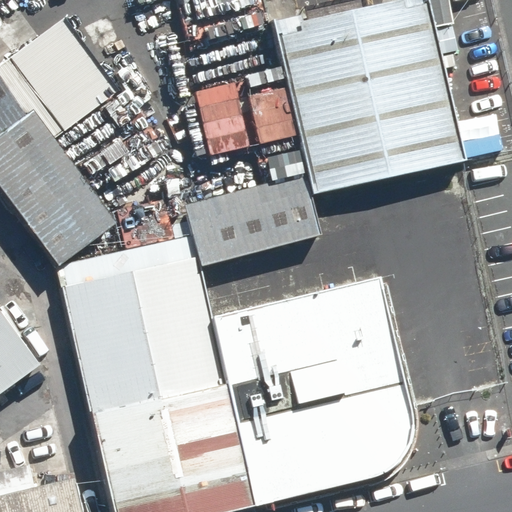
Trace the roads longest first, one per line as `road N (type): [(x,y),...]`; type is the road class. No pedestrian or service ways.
road 1 (unknown): [(450,511),(421,307),(397,243),(332,217),(209,260)]
road 2 (unknown): [(88,511),(53,357)]
